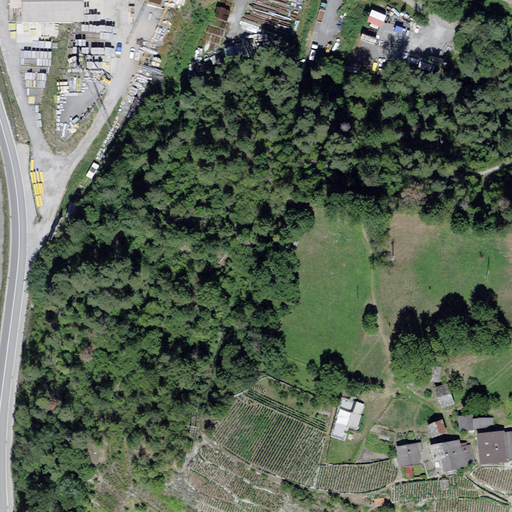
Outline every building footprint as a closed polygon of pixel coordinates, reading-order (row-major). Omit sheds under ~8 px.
[(80,0),(16,0),(18,42),(41,41),(40,23),(81,22),(80,0)] [(297,7),(288,0),(254,0),(246,9),(254,16),(260,10),(265,14),(267,12),(272,16),(267,21),(268,22),(271,19),(285,31),(296,19),(290,14),(297,7)] [(367,19),(382,25),(387,12),(372,6),(367,19)] [(361,38),(376,44),(380,32),(365,27),(361,38)] [(440,368),(425,367),(425,381),(439,381),(440,368)] [(446,385),(434,389),(442,410),(454,405),(446,385)] [(346,403),(338,424),(356,430),(364,406),(355,403),(354,406),(346,403)] [(468,417),(458,417),(458,430),(469,430),(468,417)] [(493,420),(471,420),(471,429),(493,429),(493,420)] [(440,422),(425,426),(428,438),(443,434),(440,422)] [(502,434),(474,435),(475,462),(503,462),(502,434)] [(455,438),(423,445),(427,461),(436,459),(438,470),(472,463),(469,446),(458,449),(455,438)] [(412,444),(392,446),(394,464),(414,461),(412,444)]
